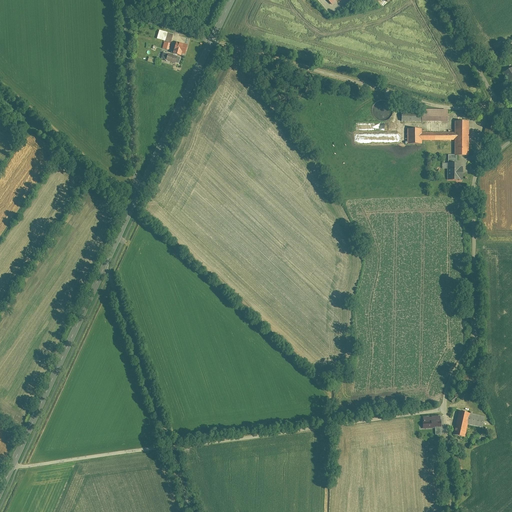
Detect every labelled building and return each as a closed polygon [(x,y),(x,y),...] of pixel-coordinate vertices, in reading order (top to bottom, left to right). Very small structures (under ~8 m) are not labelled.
[(169,32),(160,30),(158,38),(166,41),(169,32)] [(188,45),(178,42),(174,53),(182,56),(183,53),(186,54),(188,45)] [(167,60),(176,63),(178,56),(169,53),(167,60)] [(449,110),(403,110),(403,122),(449,121),(449,110)] [(500,118),(489,115),(482,141),(494,144),(500,118)] [(470,156),(470,121),(456,121),(456,132),(456,140),(456,155),(458,155),(470,156)] [(423,128),(409,128),(409,144),(423,144),(423,140),(423,132),(423,128)] [(458,163),(458,155),(456,155),(449,155),(449,163),(458,163)] [(458,163),(449,163),(449,180),(462,180),(462,179),(464,179),(464,168),(462,168),(462,163),(458,163)] [(485,418),(459,412),(453,435),(465,438),(468,426),(483,429),(485,418)] [(440,417),(423,417),(423,429),(431,429),(431,428),(435,428),(441,428),(441,420),(440,420),(440,417)]
